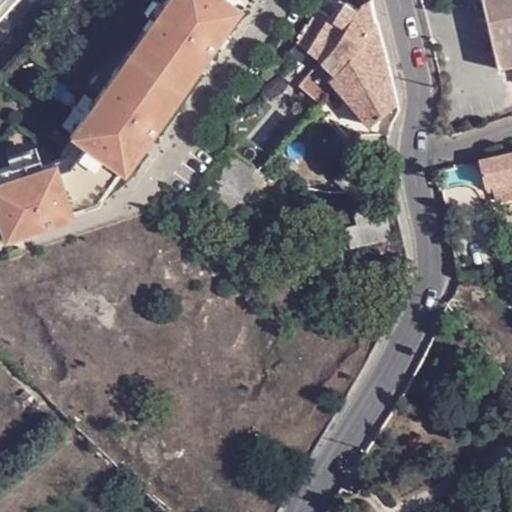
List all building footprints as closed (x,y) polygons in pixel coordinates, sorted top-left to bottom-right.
[(121,171),(127,176),(242,7),(231,0),(177,0),(171,9),(164,4),(154,18),(161,23),(138,58),(114,93),(107,88),(97,102),(104,107),(81,141),(88,146),(71,170),(59,174),(57,166),(43,170),(41,162),(11,172),(14,180),(0,185),(0,224),(7,244),(77,220),(74,212),(99,203),(121,171)] [(374,125),(400,105),(374,0),(372,0),(366,3),(362,8),(350,0),(338,18),(321,6),(300,41),(323,62),(302,86),(324,103),(340,86),(374,125)] [(511,0),(487,0),(506,79),(511,77),(511,0)] [(230,147),(191,197),(230,224),(268,175),(259,168),(230,147)] [(511,148),(484,155),(491,182),(496,181),(511,177),(511,148)] [(365,222),(346,227),(352,247),(392,236),(381,197),(384,179),(383,173),(356,164),(348,192),(359,203),(365,222)] [(511,177),(496,181),(500,198),(511,195),(511,177)]
